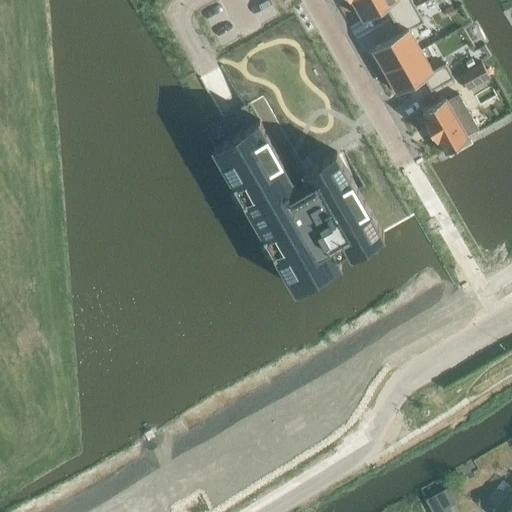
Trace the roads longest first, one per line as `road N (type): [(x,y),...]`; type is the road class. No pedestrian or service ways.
road 1 (tertiary): [(399,395),(197,511)]
road 2 (residential): [(414,167),(318,0)]
road 3 (tertiary): [(399,395),(367,451),(264,511)]
road 4 (tertiary): [(511,313),(417,367),(399,395)]
